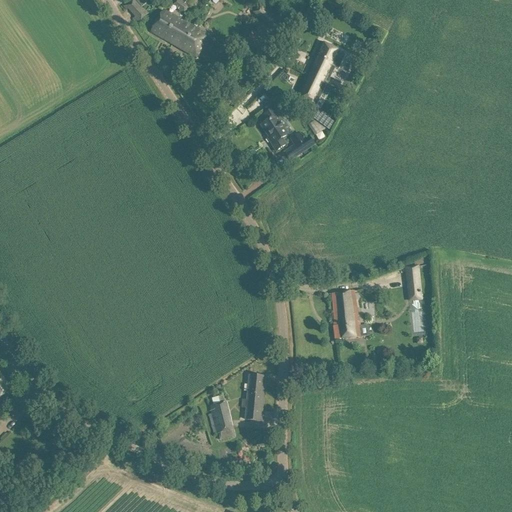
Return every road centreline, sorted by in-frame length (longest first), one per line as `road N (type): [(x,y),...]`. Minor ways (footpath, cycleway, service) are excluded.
road 1 (unclassified): [(284,482),(284,338),(274,274),(251,222),(106,0)]
road 2 (unclassified): [(284,482),(204,481),(83,424),(38,389),(0,337)]
